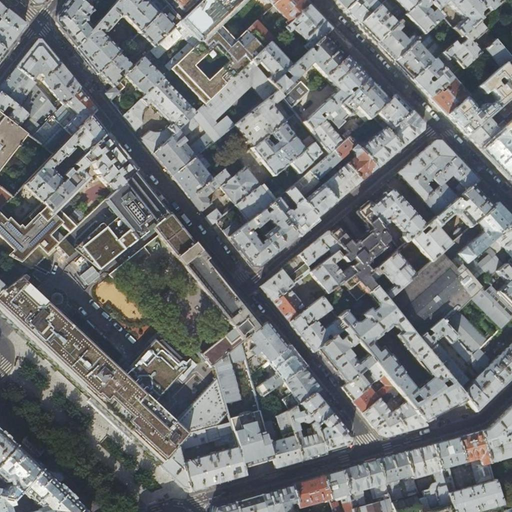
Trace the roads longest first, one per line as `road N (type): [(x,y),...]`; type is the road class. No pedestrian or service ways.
road 1 (residential): [(36,25),(245,285)]
road 2 (residential): [(245,285),(436,128)]
road 3 (residential): [(245,285),(360,429),(368,451)]
road 4 (residential): [(368,451),(177,506)]
road 5 (residential): [(436,128),(314,0)]
road 6 (residential): [(511,390),(476,421),(368,451)]
